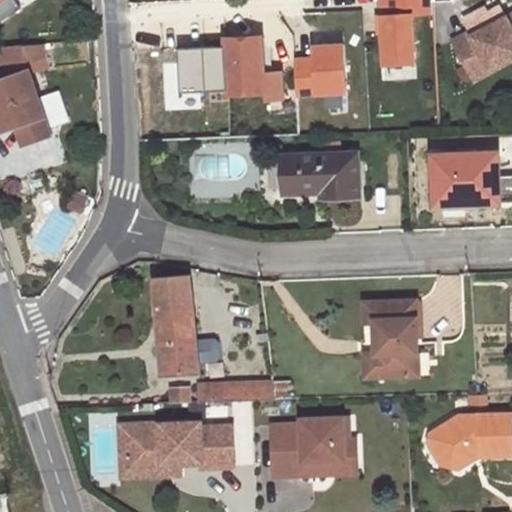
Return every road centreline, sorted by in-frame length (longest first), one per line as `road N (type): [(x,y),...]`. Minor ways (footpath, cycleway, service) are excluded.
road 1 (residential): [(511,252),(256,258),(115,221)]
road 2 (residential): [(114,0),(125,178),(115,221)]
road 3 (unclassified): [(15,345),(76,511)]
road 4 (residential): [(115,221),(15,345)]
